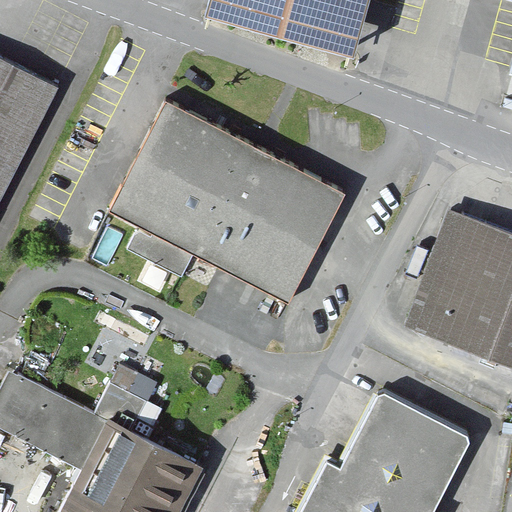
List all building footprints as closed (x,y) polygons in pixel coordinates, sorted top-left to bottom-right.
[(511,0),(209,0),(208,7),(351,46),(363,0),(511,0),(511,64),(511,65),(511,0)] [(0,192),(57,84),(0,54),(0,192)] [(345,190),(168,99),(112,206),(153,228),(193,248),(289,297),(345,190)] [(511,229),(451,205),(406,319),(511,360),(511,229)] [(193,248),(153,228),(150,235),(137,228),(128,245),(181,272),(193,248)] [(108,414),(130,425),(144,399),(109,381),(93,412),(9,369),(0,386),(0,422),(82,464),(108,414)] [(431,511),(429,511),(467,439),(466,432),(385,390),(378,392),(340,465),(327,459),(300,511),(431,511)] [(108,414),(82,464),(58,511),(173,511),(200,460),(130,425),(108,414)]
